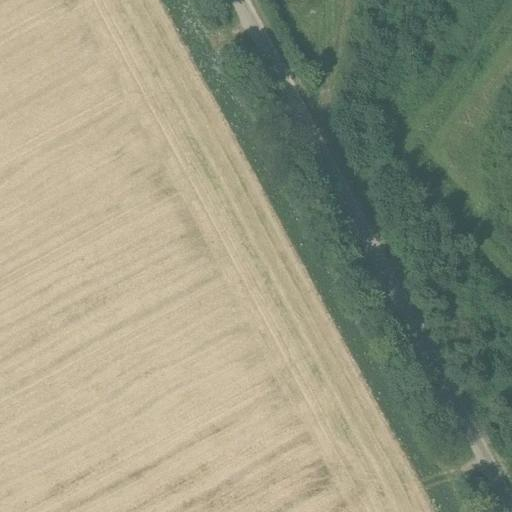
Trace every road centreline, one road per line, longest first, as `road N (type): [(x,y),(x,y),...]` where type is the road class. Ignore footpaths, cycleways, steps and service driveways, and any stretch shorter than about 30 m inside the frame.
road 1 (track): [(247,0),(511,497)]
road 2 (track): [(511,6),(478,62),(409,135),(414,164),(511,281)]
road 3 (track): [(322,135),(346,0)]
